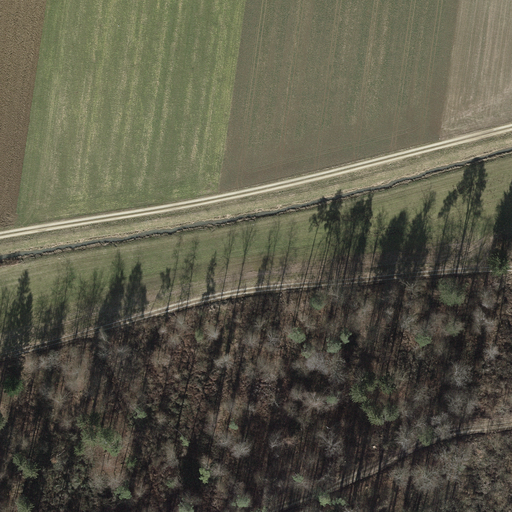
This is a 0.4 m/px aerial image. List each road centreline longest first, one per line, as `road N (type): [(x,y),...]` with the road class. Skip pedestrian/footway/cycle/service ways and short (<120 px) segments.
road 1 (track): [(0,235),(244,193),(511,127)]
road 2 (track): [(0,354),(208,297),(384,272),(511,269)]
road 3 (track): [(511,421),(430,436),(261,511)]
